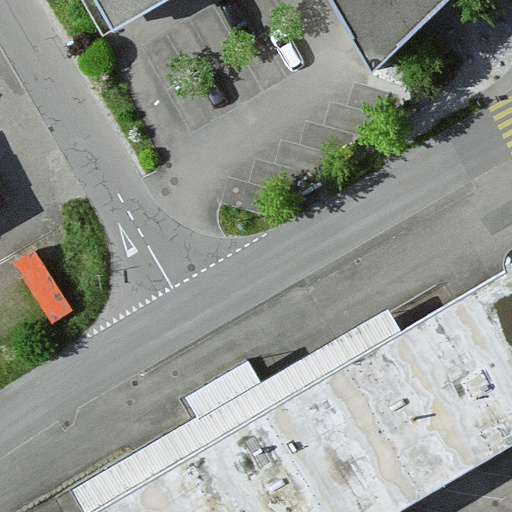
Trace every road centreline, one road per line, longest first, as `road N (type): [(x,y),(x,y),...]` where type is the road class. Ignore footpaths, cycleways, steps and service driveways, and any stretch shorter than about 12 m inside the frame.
road 1 (residential): [(511,128),(186,313)]
road 2 (residential): [(186,313),(0,0)]
road 3 (residential): [(186,313),(0,425)]
